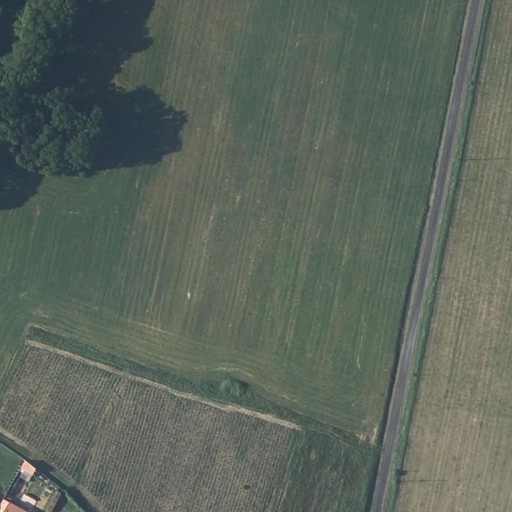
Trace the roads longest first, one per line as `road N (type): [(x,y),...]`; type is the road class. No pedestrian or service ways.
road 1 (unclassified): [(378,511),(478,0)]
road 2 (track): [(0,433),(94,511)]
